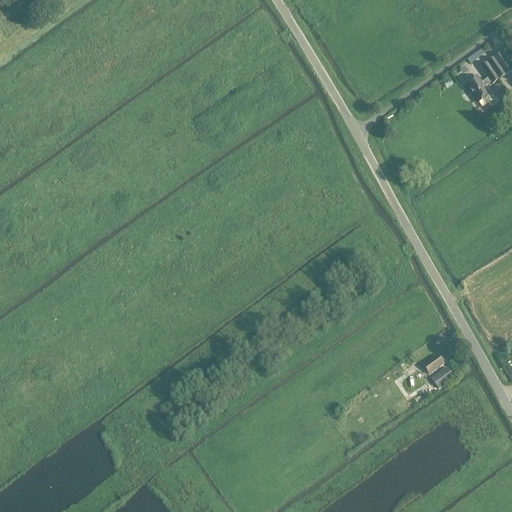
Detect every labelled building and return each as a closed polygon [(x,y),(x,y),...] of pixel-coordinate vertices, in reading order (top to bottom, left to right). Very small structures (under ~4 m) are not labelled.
[(19,12),(27,6),(22,0),(16,0),(7,7),(18,21),(23,17),(19,12)] [(511,69),(500,53),(478,69),(486,80),(489,84),(490,86),(511,70),(511,69)] [(476,77),(464,85),(477,104),(490,96),(484,88),(489,84),(486,80),(481,83),(476,77)] [(438,356),(423,366),(430,376),(445,365),(438,356)] [(448,368),(432,380),(439,390),(455,379),(448,368)]
